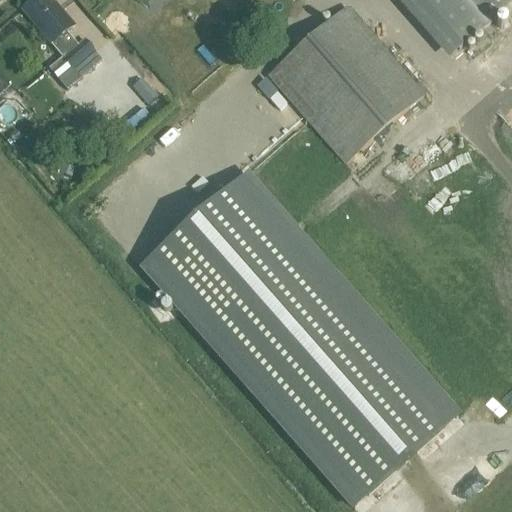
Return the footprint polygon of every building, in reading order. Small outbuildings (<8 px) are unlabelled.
[(74,28),(73,27),(60,12),(56,15),(43,0),(34,0),(21,12),(79,80),(101,62),(83,42),(77,47),(66,35),(74,28)] [(511,0),(412,0),(458,52),(511,4),(511,0)] [(345,166),(423,98),(346,10),(268,77),(345,166)] [(142,81),(133,89),(149,107),(158,99),(142,81)] [(458,419),(246,178),(143,269),(354,510),(458,419)]
